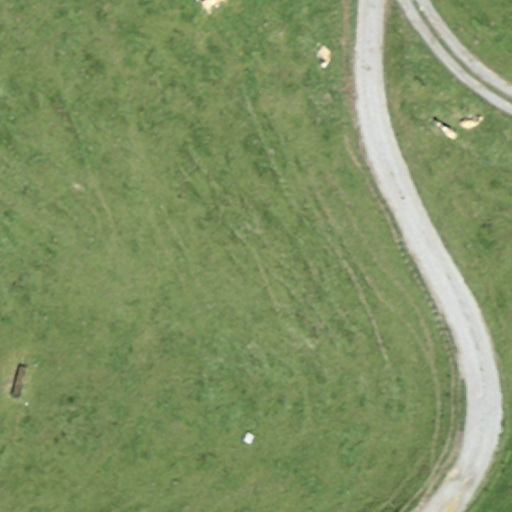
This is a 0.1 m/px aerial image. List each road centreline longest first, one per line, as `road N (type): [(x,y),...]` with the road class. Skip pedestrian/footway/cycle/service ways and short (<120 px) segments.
road 1 (track): [(376,0),(368,52),(377,145),(460,305),(484,396),(481,439),(438,511)]
road 2 (track): [(511,99),(483,82),(414,0)]
